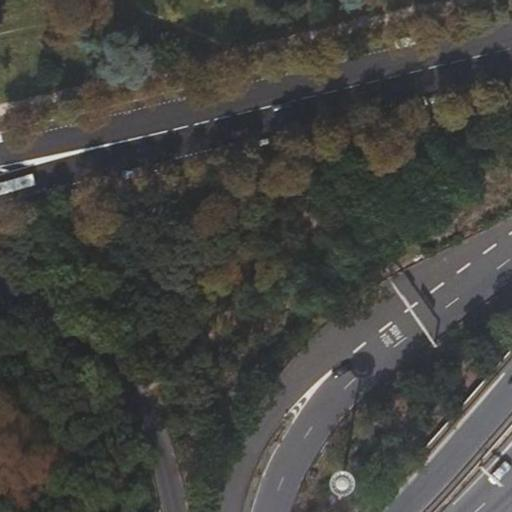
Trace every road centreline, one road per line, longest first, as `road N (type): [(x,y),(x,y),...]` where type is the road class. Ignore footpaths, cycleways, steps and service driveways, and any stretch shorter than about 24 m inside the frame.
road 1 (trunk): [(511,239),(369,315),(294,378),(249,444),(228,511)]
road 2 (primary): [(114,144),(511,48)]
road 3 (trunk): [(511,257),(333,397),(289,460),(270,511)]
road 4 (primary): [(0,290),(85,338),(119,369),(150,424),(174,511)]
road 5 (trunk): [(511,388),(394,511)]
road 6 (primary): [(0,189),(114,144)]
